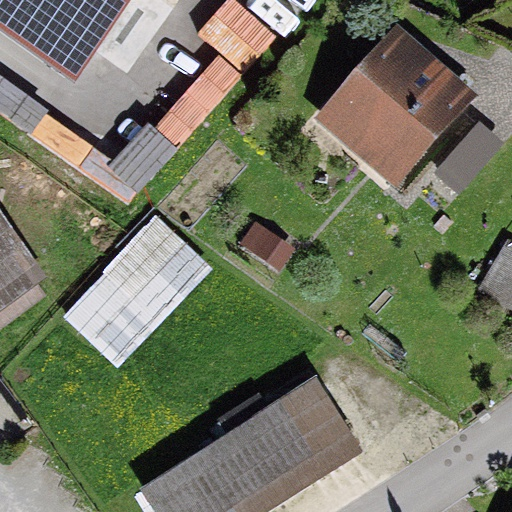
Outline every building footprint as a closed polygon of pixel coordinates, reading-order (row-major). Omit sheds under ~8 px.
[(116,0),(4,0),(78,53),(116,0)] [(413,71),(388,50),(336,112),(362,133),(354,142),(397,178),(462,100),(419,64),(413,71)] [(0,326),(43,296),(23,268),(26,266),(0,228),(0,326)] [(511,243),(509,242),(480,290),(511,309),(511,243)] [(314,381),(146,492),(159,511),(263,511),(359,449),(314,381)]
